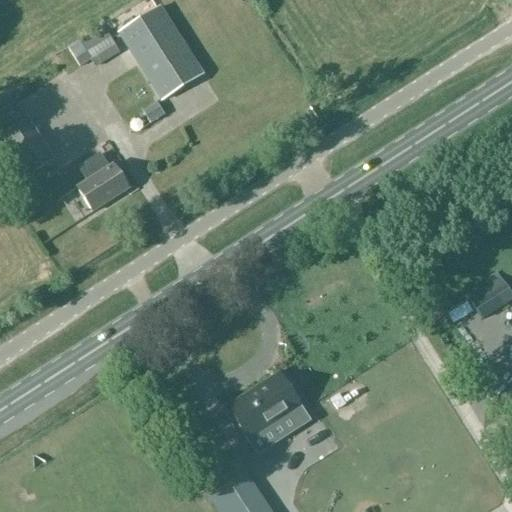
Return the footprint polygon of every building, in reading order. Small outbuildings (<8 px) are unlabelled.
[(160,8),(116,36),(161,104),(204,76),(160,8)] [(87,54),(96,69),(120,55),(110,40),(87,54)] [(54,161),(27,120),(25,122),(13,103),(0,110),(0,129),(4,136),(0,138),(0,139),(26,180),(54,161)] [(77,168),(86,182),(76,189),(91,214),(128,191),(112,166),(108,168),(99,154),(77,168)] [(495,337),(511,326),(511,321),(493,290),(474,302),(495,337)] [(300,409),(278,374),(225,408),(248,443),(300,409)] [(209,501),(215,511),(266,511),(245,478),(209,501)]
